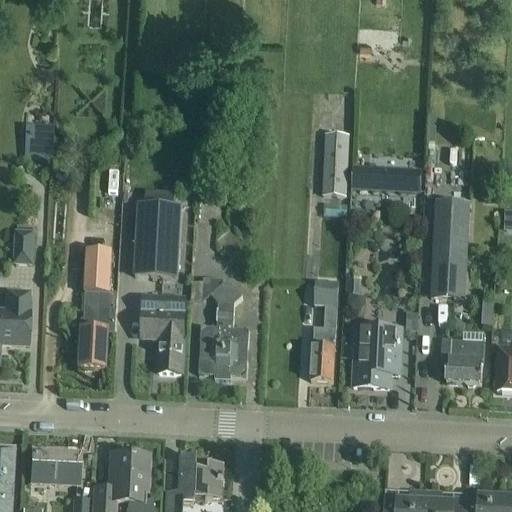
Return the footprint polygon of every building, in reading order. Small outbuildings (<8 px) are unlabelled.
[(429,118),(427,144),(435,144),(437,118),(429,118)] [(27,130),(27,160),(26,164),(52,165),(53,130),(38,130),(38,131),(27,130)] [(345,200),(348,139),(324,137),(321,199),(345,200)] [(351,193),(381,194),(409,196),(420,197),(421,191),(422,173),(352,169),(351,193)] [(55,175),(55,180),(59,184),(66,184),(71,181),(71,176),(67,172),(60,172),(55,175)] [(498,192),(485,191),(485,205),(497,206),(498,192)] [(181,209),(173,209),(174,195),(144,194),(143,207),(137,207),(133,280),(177,283),(181,209)] [(438,205),(435,279),(435,304),(464,305),(465,281),(470,206),(438,205)] [(13,266),(31,267),(33,236),(31,236),(31,231),(17,231),(17,235),(14,235),(13,266)] [(84,297),(83,321),(80,323),(80,330),(82,331),(82,333),(80,333),(78,373),(106,375),(108,337),(114,337),(116,296),(110,296),(112,255),(85,253),(82,297),(84,297)] [(200,331),(198,379),(214,379),(214,383),(230,384),(230,380),(245,380),(248,333),(232,332),(234,308),(242,300),(231,288),(223,287),(223,285),(223,283),(206,283),(203,283),(203,286),(202,306),(210,299),(218,307),(216,331),(200,331)] [(360,300),(361,284),(346,284),(345,299),(360,300)] [(313,331),(312,349),(310,349),(308,385),(333,386),(335,350),(337,312),(339,287),(314,285),(313,310),(324,311),(323,332),(313,331)] [(0,314),(0,348),(27,350),(29,313),(27,313),(28,297),(6,295),(5,315),(0,314)] [(184,304),(141,303),(140,343),(157,344),(156,378),(182,378),(184,304)] [(493,306),(482,305),(480,329),(491,330),(493,306)] [(406,317),(405,335),(416,336),(417,318),(406,317)] [(341,344),(340,362),(353,363),(352,390),(388,391),(389,377),(398,378),(401,333),(355,331),(354,345),(341,344)] [(498,352),(496,394),(511,394),(511,334),(500,334),(499,352),(498,352)] [(445,367),(445,370),(445,387),(464,388),(467,390),(472,391),(475,388),(479,388),(480,369),(481,369),(482,348),(442,346),(441,367),(445,367)] [(0,451),(0,511),(10,511),(14,453),(0,451)] [(80,456),(31,454),(29,487),(78,489),(80,456)] [(114,511),(115,505),(128,506),(132,506),(129,511),(151,511),(149,505),(146,505),(148,459),(109,457),(107,492),(93,492),(92,511),(114,511)] [(164,511),(179,511),(180,507),(192,508),(192,506),(203,507),(204,502),(219,503),(221,467),(194,465),(194,462),(178,461),(176,496),(165,495),(164,511)] [(423,511),(424,494),(409,493),(408,504),(398,504),(398,498),(384,498),(384,499),(381,499),(380,511),(423,511)] [(424,494),(423,511),(464,511),(465,498),(453,497),(452,506),(442,505),(443,497),(441,497),(441,495),(424,494)] [(465,498),(464,511),(505,511),(506,500),(465,498)] [(87,511),(88,502),(72,501),(71,511),(87,511)]
